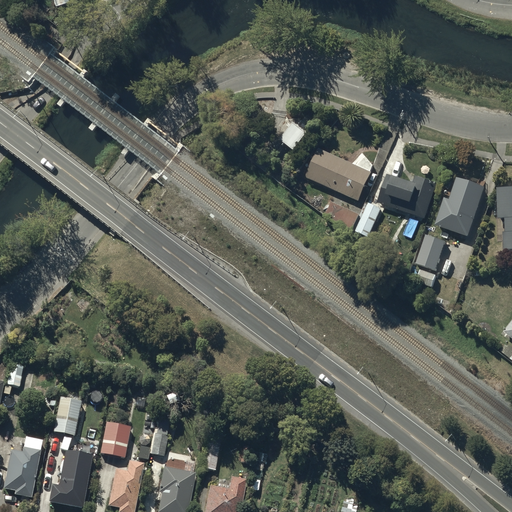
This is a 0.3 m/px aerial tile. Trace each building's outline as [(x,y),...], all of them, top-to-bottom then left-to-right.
[(54,0),(58,10),(71,6),(69,0),(54,0)] [(306,130),(293,120),(280,137),(292,147),(306,130)] [(358,197),(370,170),(319,147),(307,174),(358,197)] [(412,181),(387,172),(378,200),(422,215),(434,181),(415,174),(412,181)] [(483,185),(457,176),(449,199),(444,198),(436,221),(467,232),(483,185)] [(511,188),(498,188),(499,214),(507,214),(507,232),(504,232),(504,247),(511,247),(511,188)] [(358,212),(327,198),(318,216),(349,230),(358,212)] [(379,206),(368,201),(356,229),(367,234),(379,206)] [(444,240),(425,234),(416,260),(435,267),(444,240)] [(434,273),(419,267),(416,278),(430,283),(434,273)] [(453,301),(454,302),(464,274),(445,268),(434,302),(449,312),(453,301)] [(113,349),(93,347),(93,353),(109,354),(104,360),(123,374),(139,355),(108,331),(110,327),(84,307),(83,308),(79,305),(71,315),(73,317),(70,320),(73,323),(69,328),(72,330),(61,344),(74,354),(78,348),(85,354),(95,340),(98,336),(114,348),(113,349)] [(132,329),(125,337),(150,357),(157,349),(132,329)] [(511,344),(508,341),(501,350),(511,359),(511,344)] [(23,369),(11,367),(7,387),(19,389),(23,369)] [(40,404),(54,406),(55,401),(52,400),(55,377),(46,376),(46,375),(42,374),(40,388),(43,388),(40,404)] [(81,406),(61,402),(54,434),(74,438),(81,406)] [(157,422),(154,436),(166,438),(168,424),(157,422)] [(129,431),(107,427),(101,456),(123,460),(129,431)] [(166,438),(154,436),(151,451),(150,457),(163,459),(167,439),(166,438)] [(221,442),(207,440),(201,470),(215,473),(221,442)] [(150,457),(151,451),(140,449),(138,461),(149,463),(150,457)] [(252,450),(244,449),(241,464),(249,466),(252,450)] [(39,455),(25,452),(23,457),(12,455),(4,491),(16,494),(16,497),(30,500),(39,455)] [(82,510),(91,460),(66,456),(59,489),(53,488),(50,504),(82,510)] [(258,491),(262,467),(253,465),(249,489),(258,491)] [(134,511),(143,468),(130,466),(128,476),(116,473),(109,509),(120,511),(119,511),(134,511)] [(187,511),(194,477),(165,472),(160,494),(163,495),(159,511),(187,511)] [(239,511),(245,485),(233,482),(230,495),(211,491),(206,511),(239,511)] [(343,501),(339,511),(354,511),(357,505),(355,504),(356,502),(346,499),(345,502),(343,501)]
